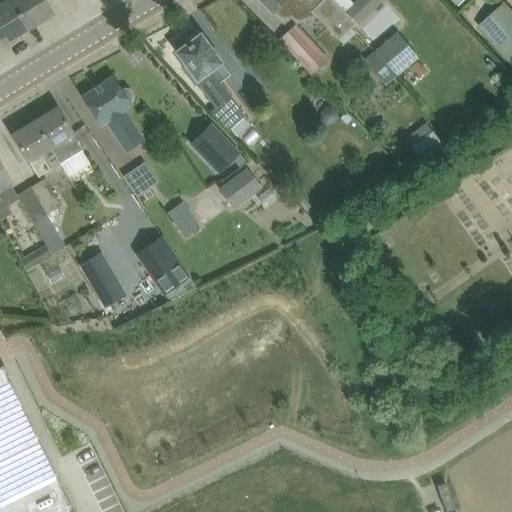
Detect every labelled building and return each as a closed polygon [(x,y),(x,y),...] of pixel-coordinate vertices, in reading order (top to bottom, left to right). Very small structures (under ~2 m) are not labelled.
[(0,0),(0,38),(3,43),(27,29),(10,0),(0,0)] [(10,0),(27,29),(53,13),(44,0),(10,0)] [(357,23),(334,0),(258,0),(271,13),(272,13),(283,25),(290,18),(296,24),(317,18),(338,41),(357,23)] [(511,9),(505,2),(502,5),(477,27),(511,66),(511,9)] [(328,60),(309,40),(295,25),(279,40),(312,75),(328,60)] [(245,116),(212,70),(221,64),(200,33),(199,34),(194,33),(185,39),(184,45),(175,52),(187,67),(182,70),(191,84),(196,81),(215,108),(211,112),(228,131),(245,116)] [(376,51),(396,76),(418,58),(398,34),(376,51)] [(384,86),(396,76),(376,51),(364,61),(384,86)] [(411,66),(420,77),(426,72),(417,61),(411,66)] [(511,70),(509,67),(495,80),(508,95),(509,94),(511,97),(511,70)] [(127,91),(123,93),(112,76),(82,96),(102,126),(106,123),(123,151),(144,139),(127,112),(133,108),(131,105),(135,103),(136,99),(131,92),(127,91)] [(334,123),(339,118),(339,110),(333,106),(326,106),(321,112),(321,118),(327,124),(334,123)] [(74,135),(57,107),(33,122),(50,148),(60,163),(82,152),(73,136),(74,135)] [(243,118),(231,128),(237,135),(238,136),(250,125),(243,118)] [(50,148),(33,122),(12,135),(27,162),(29,161),(38,176),(48,171),(39,155),(50,148)] [(240,153),(211,122),(189,144),(218,174),(233,160),(239,154),(240,153)] [(431,131),(412,145),(423,161),(444,146),(432,130),(431,131)] [(239,154),(233,160),(239,167),(246,160),(239,154)] [(0,220),(11,214),(7,206),(18,199),(11,186),(12,185),(2,167),(3,166),(0,160),(0,220)] [(136,193),(157,179),(145,161),(124,175),(136,193)] [(220,189),(234,208),(260,188),(245,169),(220,189)] [(45,178),(27,189),(63,248),(65,247),(46,215),(62,206),(45,178)] [(17,195),(52,254),(63,248),(27,189),(17,195)] [(182,202),(167,213),(185,238),(200,227),(182,202)] [(197,288),(163,237),(138,254),(170,301),(197,288)] [(51,255),(45,245),(20,260),(27,270),(51,255)] [(105,268),(97,254),(80,264),(88,278),(105,268)] [(122,295),(117,286),(99,296),(105,305),(122,295)] [(0,511),(70,511),(75,510),(4,364),(0,366),(0,511)]
